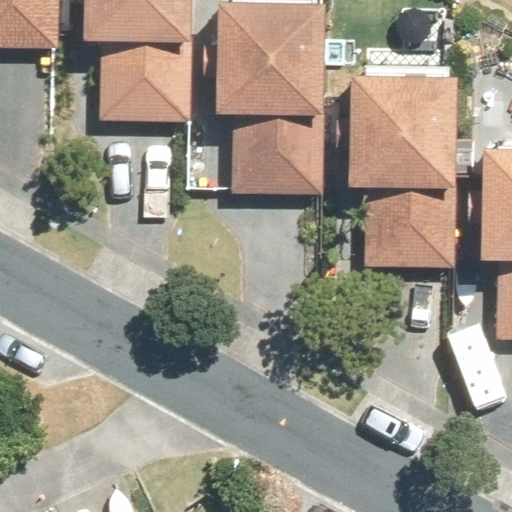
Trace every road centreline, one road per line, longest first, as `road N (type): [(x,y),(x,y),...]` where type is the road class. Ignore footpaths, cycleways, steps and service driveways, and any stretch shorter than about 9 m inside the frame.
road 1 (residential): [(220,393),(0,271)]
road 2 (residential): [(435,511),(220,393)]
road 3 (residential): [(0,497),(220,393)]
